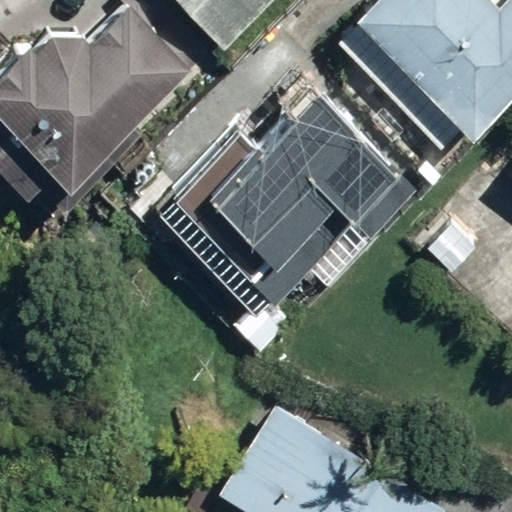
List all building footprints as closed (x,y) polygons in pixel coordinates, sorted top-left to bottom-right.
[(0,194),(12,208),(246,0),(103,0),(57,41),(20,0),(8,0),(0,7),(0,194)] [(479,0),(346,0),(330,15),(447,136),(511,72),(511,0),(494,0),(487,7),(479,0)] [(246,138),(171,212),(271,311),(313,269),(326,282),(420,189),(323,93),(261,154),(246,138)] [(511,148),(493,171),(511,186),(511,148)] [(431,511),(437,503),(259,396),(201,492),(234,511),(431,511)]
